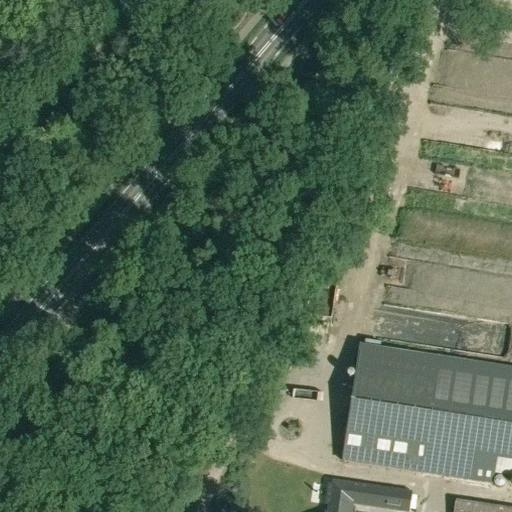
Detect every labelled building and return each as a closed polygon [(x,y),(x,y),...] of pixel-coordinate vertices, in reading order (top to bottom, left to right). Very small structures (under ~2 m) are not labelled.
[(366,277),(364,261),(350,263),(353,280),(366,277)] [(511,374),(359,351),(342,462),(423,474),(424,464),(511,476),(511,374)] [(351,511),(352,505),(401,511),(409,511),(412,493),(332,482),(327,511),(351,511)] [(412,496),(416,511),(428,509),(424,493),(412,496)] [(511,511),(511,509),(455,500),(453,511),(511,511)]
